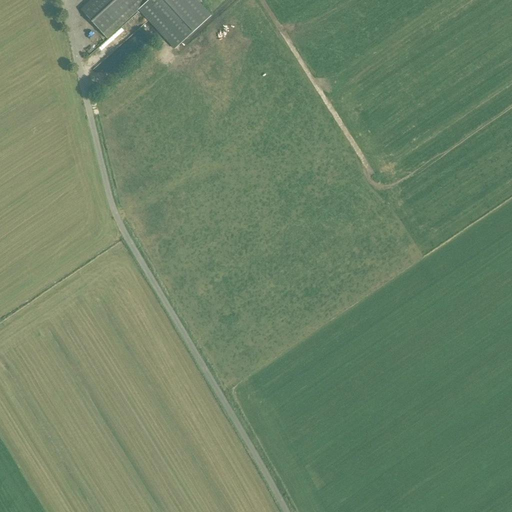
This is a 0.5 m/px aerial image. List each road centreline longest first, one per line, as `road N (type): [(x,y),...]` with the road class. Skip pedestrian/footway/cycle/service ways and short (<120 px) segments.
road 1 (unclassified): [(285,511),(125,236),(84,93)]
road 2 (track): [(372,175),(261,0)]
